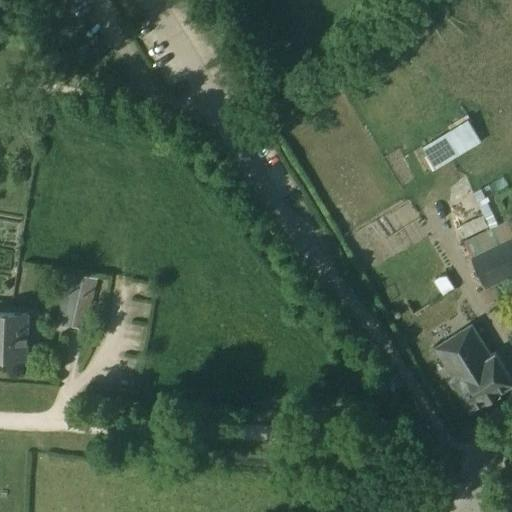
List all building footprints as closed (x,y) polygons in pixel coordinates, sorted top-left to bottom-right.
[(477,141),(464,119),(421,146),(434,167),(477,141)] [(450,286),(398,200),(358,225),(411,310),(450,286)] [(511,274),(511,230),(508,221),(464,242),(485,287),(511,274)] [(92,298),(62,292),(55,323),(86,328),(92,298)] [(28,313),(0,312),(0,357),(26,358),(28,313)] [(490,354),(471,324),(435,347),(455,377),(451,380),(470,410),(511,383),(511,379),(494,352),(490,354)] [(435,511),(440,509),(429,492),(416,501),(422,511),(435,511)]
